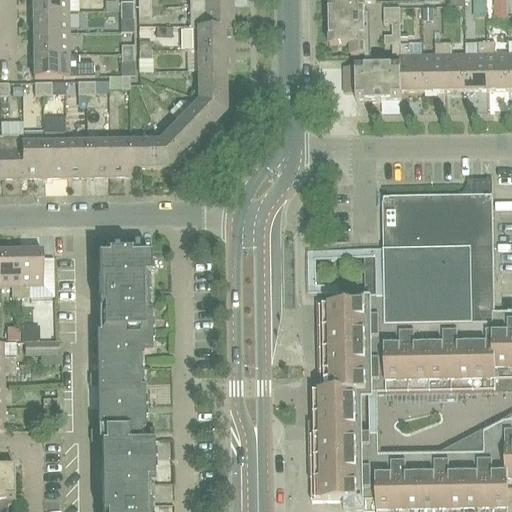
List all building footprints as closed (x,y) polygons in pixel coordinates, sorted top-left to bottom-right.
[(68,15),(67,0),(31,0),(32,15),(68,15)] [(190,0),(190,10),(232,9),(231,0),(190,0)] [(495,23),(508,23),(508,0),(495,1),(495,23)] [(138,2),(138,11),(150,11),(150,1),(138,2)] [(365,3),(375,3),(375,2),(329,3),(330,48),(351,47),(351,59),(366,58),(365,3)] [(120,14),(132,13),(132,5),(120,5),(120,14)] [(232,9),(190,10),(191,31),(232,31),(232,9)] [(401,58),(401,46),(400,9),(384,9),(384,26),(393,26),(393,37),(384,37),(385,46),(393,46),(393,58),(399,58),(401,58)] [(138,11),(138,19),(150,19),(150,11),(138,11)] [(132,13),(120,14),(120,22),(133,22),(132,13)] [(68,15),(32,15),(32,37),(68,36),(68,15)] [(197,53),(232,52),(232,31),(191,31),(185,31),(185,53),(197,53)] [(68,36),(32,37),(33,58),(69,58),(68,36)] [(138,45),(138,54),(151,54),(151,44),(138,45)] [(488,92),(509,92),(508,56),(495,56),(495,44),(487,45),(488,92)] [(423,93),(444,93),(443,45),(435,45),(435,56),(422,57),(423,93)] [(444,93),(466,93),(465,56),(452,56),(452,45),(443,45),(444,93)] [(488,92),(487,45),(478,45),(478,56),(465,56),(466,93),(488,92)] [(402,94),(423,93),(422,57),(409,57),(409,46),(401,46),(401,58),(399,58),(400,68),(401,68),(401,94),(402,94)] [(121,57),(133,57),(133,48),(121,48),(121,57)] [(232,52),(197,53),(198,74),(233,74),(232,52)] [(133,57),(121,57),(121,65),(133,65),(133,57)] [(33,81),(64,80),(94,80),(93,64),(79,64),(79,58),(69,58),(33,58),(33,81)] [(401,68),(400,68),(344,69),(344,95),(356,95),(356,104),(402,103),(402,94),(401,94),(401,68)] [(130,143),(131,180),(132,180),(131,171),(170,170),(225,113),(224,75),(233,75),(233,74),(198,74),(198,94),(193,94),(188,105),(192,109),(165,137),(161,133),(150,138),(150,143),(130,143)] [(120,79),(121,92),(129,91),(129,79),(120,79)] [(86,97),(86,84),(77,85),(77,97),(86,97)] [(86,84),(86,97),(94,97),(94,84),(86,84)] [(0,85),(0,98),(8,99),(8,86),(0,85)] [(43,98),(43,85),(34,86),(34,98),(43,98)] [(43,85),(43,98),(51,98),(51,85),(43,85)] [(44,145),(44,181),(66,181),(65,145),(64,145),(63,134),(44,135),(44,145)] [(0,139),(1,182),(23,182),(22,138),(0,139)] [(44,181),(44,145),(24,145),(24,138),(22,138),(23,182),(44,181)] [(131,180),(130,143),(108,144),(109,180),(131,180)] [(88,180),(87,144),(65,145),(66,181),(88,180)] [(109,180),(108,144),(87,144),(88,180),(109,180)] [(452,198),(383,199),(383,252),(364,252),(365,306),(342,307),(320,308),(322,395),(321,395),(320,409),(321,427),(311,427),(312,481),(312,504),(349,503),(349,509),(363,509),(363,511),(511,511),(511,420),(506,423),(506,456),(378,458),(377,436),(357,436),(357,409),(356,395),(495,392),(511,382),(511,314),(494,315),(492,181),(468,182),(468,184),(468,186),(467,188),(466,190),(465,191),(464,193),(462,195),(460,196),(458,197),(456,198),(454,198),(452,198)] [(0,253),(0,288),(11,288),(11,302),(19,301),(19,253),(0,253)] [(19,253),(19,301),(28,301),(28,288),(42,288),(41,253),(19,253)] [(105,256),(97,257),(98,333),(96,333),(98,445),(100,445),(101,511),(151,511),(151,487),(152,487),(151,442),(143,442),(142,388),(141,388),(140,355),(150,354),(149,310),(148,310),(147,278),(149,278),(148,255),(132,256),(132,255),(105,255),(105,256)] [(59,358),(58,343),(25,343),(25,358),(59,358)] [(0,367),(14,367),(14,359),(1,359),(1,345),(0,345),(0,367)] [(14,376),(14,367),(0,367),(0,389),(2,390),(2,376),(14,376)] [(56,410),(56,401),(42,401),(42,410),(56,410)] [(56,418),(56,410),(42,410),(43,418),(56,418)] [(0,466),(0,433),(3,434),(2,411),(0,411),(0,511),(6,511),(6,507),(14,507),(13,467),(0,466)]
